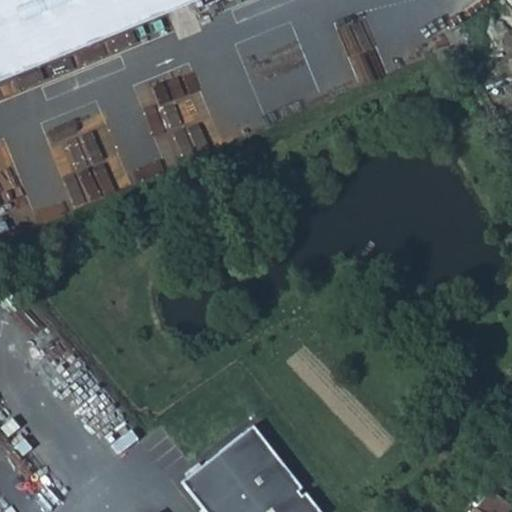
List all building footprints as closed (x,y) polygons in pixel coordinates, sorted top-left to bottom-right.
[(0,0),(0,84),(208,0),(0,0)] [(313,73),(291,80),(281,48),(248,58),(263,104),(280,99),(285,113),(322,102),(313,73)] [(43,130),(76,209),(130,187),(97,108),(43,130)] [(0,232),(33,221),(14,171),(0,176),(0,232)] [(37,211),(42,222),(66,211),(60,200),(37,211)] [(154,466),(174,449),(154,425),(134,441),(154,466)] [(321,511),(251,427),(181,486),(202,511),(321,511)] [(470,511),(504,511),(509,505),(487,490),(470,511)]
